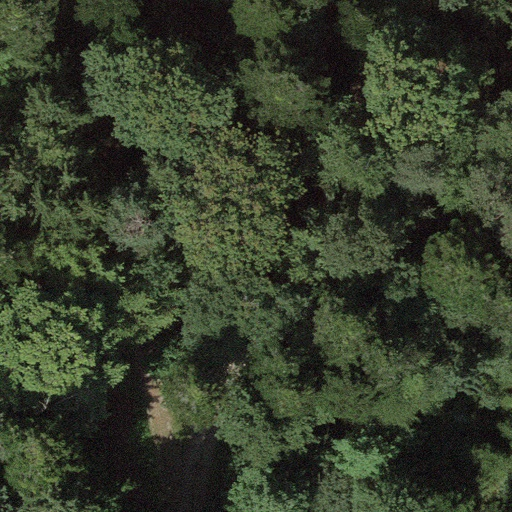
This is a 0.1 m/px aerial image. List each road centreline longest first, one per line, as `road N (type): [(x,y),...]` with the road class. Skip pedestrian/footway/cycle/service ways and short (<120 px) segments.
road 1 (track): [(363,0),(268,271),(233,511)]
road 2 (track): [(70,0),(88,120),(180,511)]
